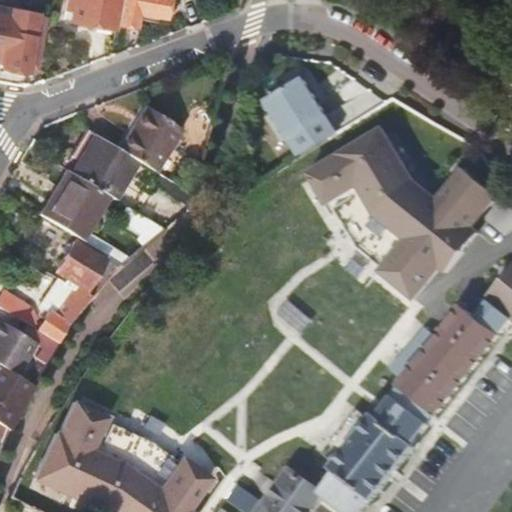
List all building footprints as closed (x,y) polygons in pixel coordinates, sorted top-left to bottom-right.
[(65,0),(64,8),(70,9),(72,0),(65,0)] [(118,0),(72,0),(70,9),(68,21),(113,29),(114,23),(118,0)] [(118,0),(114,23),(132,26),(135,11),(161,16),(163,0),(118,0)] [(447,0),(434,21),(421,14),(418,19),(437,31),(453,2),(448,0),(447,0)] [(430,0),(421,14),(434,21),(447,0),(430,0)] [(11,10),(8,22),(32,27),(35,12),(14,8),(11,10)] [(0,30),(0,66),(26,72),(27,66),(29,52),(38,53),(40,40),(32,39),(32,37),(30,36),(32,27),(8,22),(6,32),(0,30)] [(29,52),(27,66),(35,67),(38,53),(29,52)] [(265,102),(299,157),(338,132),(305,78),(265,102)] [(144,106),(131,128),(135,131),(149,109),(144,106)] [(131,128),(118,148),(137,160),(153,170),(172,139),(179,128),(149,109),(135,131),(131,128)] [(382,124),(305,169),(310,178),(329,214),(358,247),(379,263),(376,268),(415,301),(440,269),(449,274),(481,231),(474,224),(482,215),(497,195),(460,164),(458,167),(444,185),(441,189),(437,194),(416,179),(388,134),(382,124)] [(94,133),(71,173),(109,196),(114,199),(137,160),(118,148),(94,133)] [(172,139),(153,170),(159,173),(164,177),(179,152),(173,148),(177,143),(172,139)] [(71,173),(65,170),(56,186),(62,189),(45,218),(90,245),(93,240),(86,236),(109,196),(71,173)] [(164,177),(159,173),(154,184),(190,205),(193,194),(164,177)] [(511,199),(506,190),(486,218),(506,235),(511,231),(511,199)] [(164,228),(126,206),(118,220),(143,235),(138,240),(143,246),(164,228)] [(72,240),(53,270),(72,282),(83,289),(102,258),(72,240)] [(93,240),(90,245),(107,256),(111,251),(93,240)] [(111,251),(107,256),(121,264),(127,259),(113,248),(111,251)] [(495,306),(511,320),(511,268),(504,278),(486,299),(495,306)] [(71,321),(92,296),(82,291),(83,289),(72,282),(70,286),(56,278),(37,306),(46,311),(36,329),(59,343),(71,321)] [(2,290),(0,292),(0,308),(26,324),(31,326),(36,318),(31,307),(2,290)] [(319,496),(342,511),(361,511),(372,499),(373,501),(415,447),(413,445),(430,425),(429,423),(434,416),(436,416),(451,397),(511,320),(495,306),(482,321),(466,308),(468,305),(465,303),(462,306),(459,303),(456,308),(458,310),(457,312),(449,323),(446,320),(440,327),(438,330),(442,333),(438,338),(401,381),(397,386),(389,394),(392,397),(386,406),(384,408),(381,412),(377,417),(373,414),(369,419),(331,468),(335,471),(325,485),(293,464),(287,474),(319,496)] [(31,326),(26,324),(20,334),(0,322),(0,366),(15,376),(34,344),(52,355),(59,343),(36,329),(31,326)] [(15,376),(0,366),(0,423),(9,429),(34,386),(15,376)] [(192,511),(188,508),(211,477),(179,454),(156,486),(123,464),(90,447),(105,415),(78,402),(69,398),(27,478),(32,480),(95,509),(99,511),(192,511)] [(274,493),(273,495),(298,511),(307,511),(319,496),(287,474),(279,486),(274,493)] [(272,496),(261,511),(298,511),(273,495),(272,496)]
